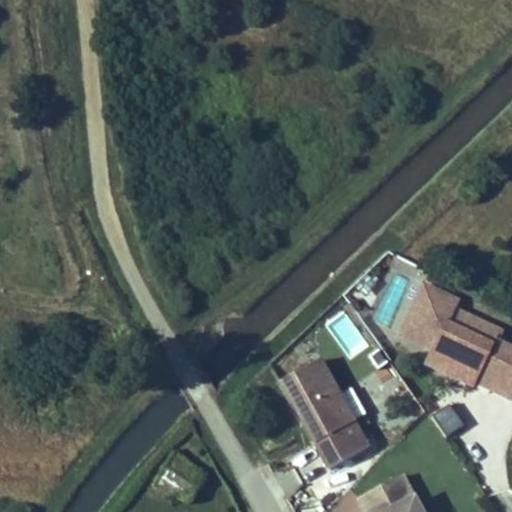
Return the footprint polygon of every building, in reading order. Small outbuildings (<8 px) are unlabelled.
[(453,323),(459,309),(464,300),(429,284),(406,334),(440,350),(434,363),(479,384),(482,379),(511,392),(511,343),(503,339),(499,338),(497,343),(453,323)] [(503,329),(459,309),(453,323),(497,343),(499,338),(503,339),(506,334),(502,332),(503,329)] [(378,443),(328,356),(290,377),(340,465),(378,443)] [(201,449),(169,430),(152,455),(185,476),(201,449)] [(419,511),(399,473),(356,497),(364,511),(419,511)]
